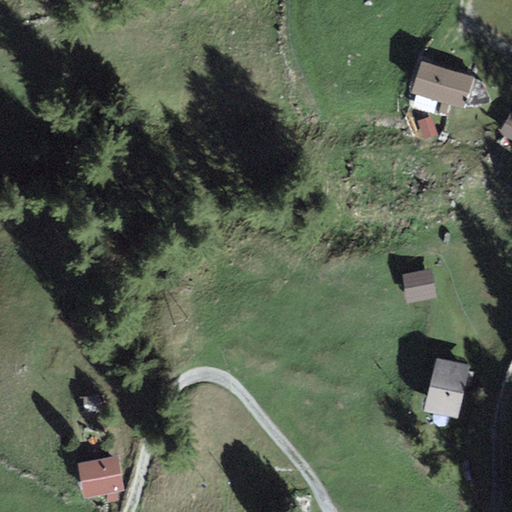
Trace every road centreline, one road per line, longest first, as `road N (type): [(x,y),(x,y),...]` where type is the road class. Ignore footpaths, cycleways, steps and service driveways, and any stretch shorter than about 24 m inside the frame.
road 1 (unknown): [(504,504),(419,481),(360,417),(277,350),(236,350),(213,375)]
road 2 (track): [(330,511),(306,468),(235,385),(213,375),(187,381),(169,398),(135,511)]
